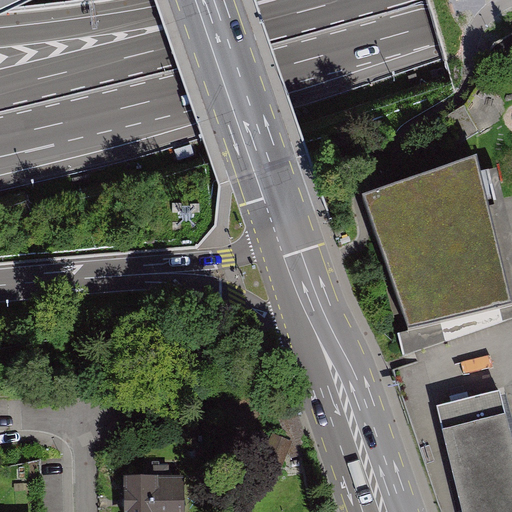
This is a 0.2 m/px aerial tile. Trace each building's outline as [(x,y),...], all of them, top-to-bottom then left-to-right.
[(511,34),(503,39),(508,50),(511,47),(511,34)] [(444,120),(459,145),(479,133),(465,108),(444,120)] [(363,204),(406,335),(440,326),(444,342),(502,323),(500,313),(510,310),(479,180),(475,163),(363,204)] [(511,240),(496,176),(479,180),(510,310),(500,313),(502,323),(511,319),(511,240)] [(401,357),(444,342),(440,326),(406,335),(397,337),(401,357)] [(464,381),(492,375),(490,362),(461,368),(464,381)] [(511,511),(511,444),(500,394),(438,410),(462,511),(511,511)] [(277,427),(288,473),(302,469),(290,423),(277,427)] [(264,484),(274,490),(284,470),(274,464),(264,484)] [(123,478),(124,511),(186,511),(185,474),(174,475),(173,466),(149,466),(150,477),(123,478)]
